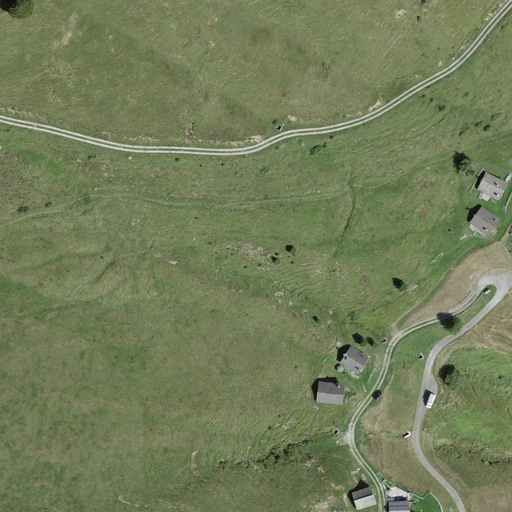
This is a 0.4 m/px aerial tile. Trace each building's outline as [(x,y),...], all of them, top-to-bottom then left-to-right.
[(508,184),(486,173),(477,189),(500,201),(508,184)] [(500,222),(482,208),(471,222),(489,236),(500,222)] [(511,219),(503,234),(511,240),(511,219)] [(368,356),(351,345),(341,360),(357,371),(368,356)] [(343,385),(316,383),(314,400),(341,403),(343,385)] [(370,486),(351,493),(357,510),(376,503),(370,486)] [(408,511),(408,501),(388,501),(388,511),(408,511)]
